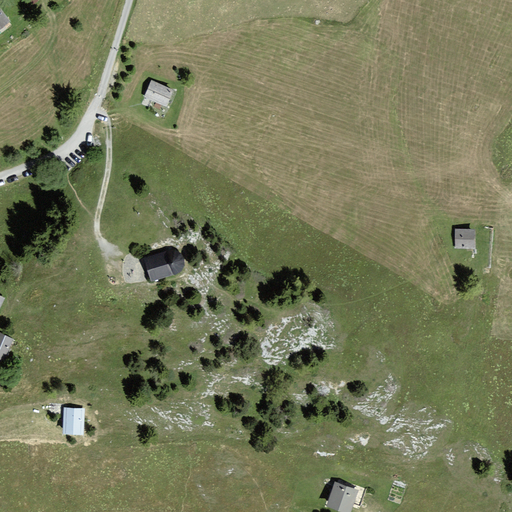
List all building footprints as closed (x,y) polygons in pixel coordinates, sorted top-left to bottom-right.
[(0,29),(12,21),(0,5),(0,29)] [(169,115),(178,90),(151,80),(142,105),(169,115)] [(475,248),(476,230),(456,230),(455,248),(475,248)] [(168,250),(144,258),(151,280),(176,273),(181,270),(184,265),(184,259),(182,254),(178,252),(174,250),(168,250)] [(0,358),(5,361),(15,339),(0,332),(0,358)] [(84,434),(85,408),(64,408),(63,434),(84,434)] [(340,511),(354,511),(362,491),(334,481),(325,506),(340,511)]
